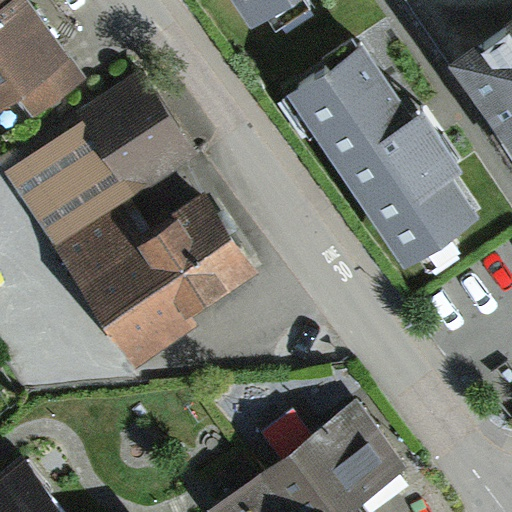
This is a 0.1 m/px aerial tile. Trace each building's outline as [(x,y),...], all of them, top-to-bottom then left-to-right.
[(0,0),(0,96),(15,85),(33,111),(92,71),(53,15),(42,0),(0,0)] [(243,0),(251,11),(267,1),(275,13),(295,0),(243,0)] [(511,0),(504,0),(452,38),(511,122),(511,0)] [(363,30),(290,80),(404,247),(476,198),(448,157),(460,148),(421,91),(410,99),(363,30)] [(7,161),(55,234),(129,185),(134,192),(197,150),(143,70),(7,161)] [(55,234),(138,352),(198,312),(192,303),(257,259),(230,220),(206,184),(152,220),(134,192),(129,185),(55,234)] [(358,391),(213,501),(221,511),(373,511),(365,501),(413,464),(358,391)] [(83,511),(26,439),(0,458),(0,511),(83,511)]
